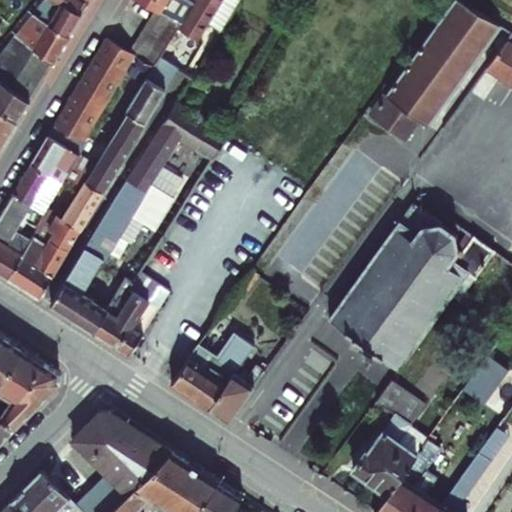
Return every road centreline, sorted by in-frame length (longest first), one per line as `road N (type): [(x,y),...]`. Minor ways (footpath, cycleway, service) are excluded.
road 1 (residential): [(224,445),(467,111)]
road 2 (residential): [(105,0),(0,173)]
road 3 (residential): [(109,370),(0,477)]
road 4 (residential): [(224,445),(109,370)]
road 5 (residential): [(109,370),(0,299)]
road 6 (residential): [(324,511),(224,445)]
